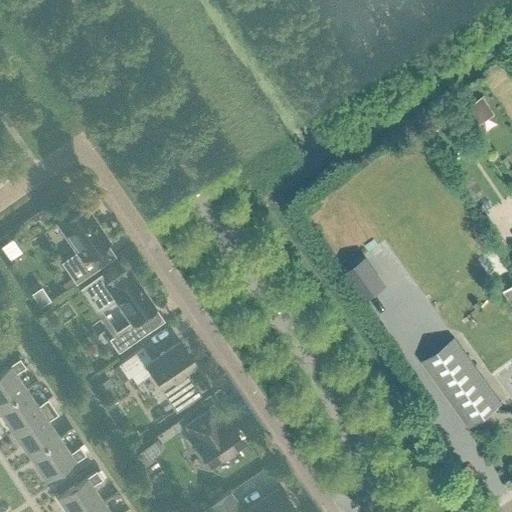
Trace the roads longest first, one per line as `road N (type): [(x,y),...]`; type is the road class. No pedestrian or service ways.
road 1 (tertiary): [(369,508),(357,447),(318,372),(61,0)]
road 2 (residential): [(369,508),(329,503),(82,144),(0,200)]
